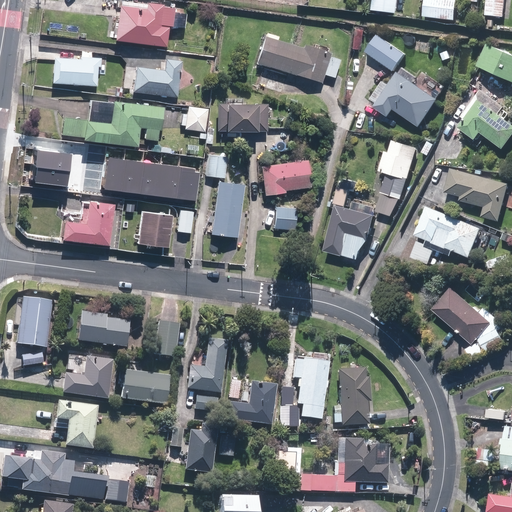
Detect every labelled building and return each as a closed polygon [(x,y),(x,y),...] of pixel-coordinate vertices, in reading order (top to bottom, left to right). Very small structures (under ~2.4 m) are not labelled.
[(391,13),(392,0),(368,0),(367,11),(391,13)] [(454,21),(456,0),(452,0),(425,0),(423,18),(454,21)] [(504,0),(486,0),(485,16),(502,18),(504,0)] [(169,27),(171,8),(159,6),(159,5),(143,4),(142,10),(115,7),(111,42),(163,47),(165,27),(169,27)] [(405,54),(377,35),(365,53),(393,72),(405,54)] [(261,37),(253,63),(319,84),(328,54),(301,45),(300,48),(261,37)] [(511,56),(487,45),(476,67),(511,83),(511,56)] [(50,58),(48,84),(94,87),(95,67),(98,68),(98,58),(77,57),(77,60),(50,58)] [(131,68),(128,93),(174,98),(178,61),(162,59),(160,71),(131,68)] [(122,86),(123,73),(113,72),(112,85),(122,86)] [(397,73),(373,108),(387,118),(392,111),(418,128),(437,101),(397,73)] [(511,136),(511,126),(478,101),(457,129),(474,141),(479,134),(502,150),(511,136)] [(109,102),(106,124),(89,122),(89,121),(62,118),(60,135),(79,137),(79,140),(134,147),(137,128),(143,129),(142,140),(155,141),(156,131),(158,131),(161,108),(109,102)] [(214,131),(264,132),(265,105),(214,104),(214,131)] [(205,109),(185,107),(182,130),(203,132),(205,109)] [(417,148),(392,141),(388,153),(384,152),(378,172),(387,174),(381,194),(401,200),(417,148)] [(70,172),(72,155),(38,150),(35,168),(70,172)] [(227,157),(207,154),(205,175),(210,176),(224,177),(227,157)] [(103,189),(121,191),(125,160),(107,158),(103,189)] [(121,191),(139,194),(143,162),(125,160),(121,191)] [(304,161),(257,167),(261,196),(282,193),(282,191),(307,187),(304,161)] [(161,165),(143,162),(139,194),(157,196),(161,165)] [(180,167),(161,165),(157,196),(176,199),(180,167)] [(196,169),(180,167),(176,199),(196,201),(200,173),(195,172),(196,169)] [(68,187),(70,172),(35,168),(34,183),(68,187)] [(444,193),(460,197),(459,201),(484,208),(481,218),(498,222),(508,185),(450,169),(444,193)] [(239,238),(244,185),(218,182),(213,235),(239,238)] [(349,191),(338,189),(334,204),(345,207),(349,191)] [(110,247),(115,206),(89,202),(86,225),(64,222),(62,241),(110,247)] [(367,241),(374,216),(335,206),(323,252),(357,261),(362,240),(367,241)] [(481,229),(426,207),(414,237),(469,259),(481,229)] [(293,209),(273,208),(271,228),(291,230),(293,209)] [(178,230),(191,232),(193,211),(180,210),(178,230)] [(169,248),(173,216),(142,212),(139,245),(169,248)] [(417,242),(411,258),(428,265),(434,249),(417,242)] [(490,323),(450,287),(431,309),(471,344),(490,323)] [(49,303),(19,299),(14,345),(44,348),(49,303)] [(76,314),(73,343),(123,348),(125,322),(101,320),(102,316),(76,314)] [(177,325),(155,323),(151,355),(173,358),(177,325)] [(504,342),(497,329),(478,339),(485,352),(504,342)] [(186,367),(183,389),(217,393),(223,341),(205,339),(201,369),(186,367)] [(40,353),(18,357),(20,367),(42,363),(40,353)] [(60,375),(58,395),(104,401),(109,361),(82,358),(80,378),(60,375)] [(318,420),(325,363),(292,359),(290,378),(297,379),(293,404),(298,405),(297,417),(318,420)] [(368,402),(366,381),(363,381),(362,368),(335,370),(339,427),(366,425),(365,402),(368,402)] [(166,376),(121,371),(118,400),(163,405),(166,376)] [(237,381),(228,380),(226,399),(236,400),(237,381)] [(267,426),(272,385),(247,382),(244,405),(225,402),(223,420),(267,426)] [(290,388),(279,387),(278,407),(277,407),(277,427),(296,427),(295,407),(289,407),(290,388)] [(214,399),(194,397),(193,409),(213,411),(214,399)] [(89,450),(95,406),(53,401),(51,419),(63,421),(60,446),(89,450)] [(186,431),(181,470),(209,474),(215,427),(198,424),(197,432),(186,431)] [(180,429),(170,428),(167,447),(178,448),(180,429)] [(231,457),(233,438),(218,436),(216,455),(231,457)] [(384,484),(384,465),(372,464),(373,445),(360,444),(360,439),(341,438),(340,483),(384,484)] [(498,469),(511,471),(511,439),(504,439),(502,438),(498,469)] [(495,450),(475,448),(473,459),(490,461),(493,462),(495,450)] [(100,500),(102,487),(104,488),(103,500),(125,502),(127,482),(106,480),(107,477),(70,473),(71,461),(61,460),(61,454),(36,452),(35,461),(0,457),(0,479),(17,481),(16,491),(100,500)] [(511,511),(511,496),(489,493),(485,511),(511,511)] [(259,511),(260,496),(223,495),(222,511),(259,511)] [(36,511),(68,511),(69,505),(38,501),(36,511)]
